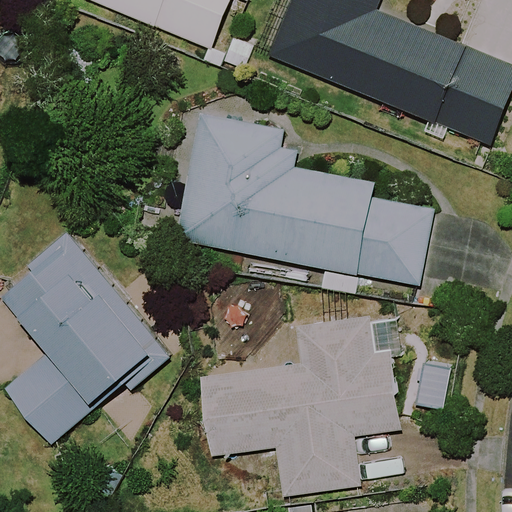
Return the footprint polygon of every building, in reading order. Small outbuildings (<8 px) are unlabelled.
[(87,0),(211,50),(231,0),(87,0)] [(377,0),(292,0),(269,58),(488,147),(511,89),(511,67),(373,11),(377,0)] [(299,136),(203,118),(181,241),(418,285),(432,212),(371,201),(374,185),(293,170),(299,136)] [(120,297),(67,239),(2,298),(50,351),(5,392),(52,443),(162,344),(120,297)] [(399,430),(386,318),(297,329),(302,367),(203,378),(212,457),(278,450),(283,496),(360,487),(354,436),(399,430)]
